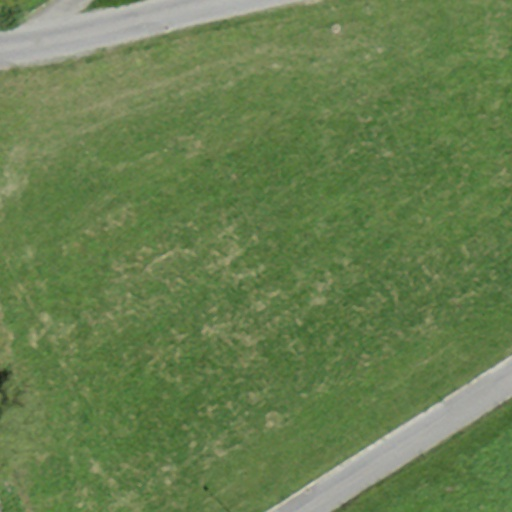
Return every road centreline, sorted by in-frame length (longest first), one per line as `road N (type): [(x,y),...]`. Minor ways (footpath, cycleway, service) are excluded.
road 1 (residential): [(511,380),(305,511)]
road 2 (residential): [(0,50),(230,0)]
